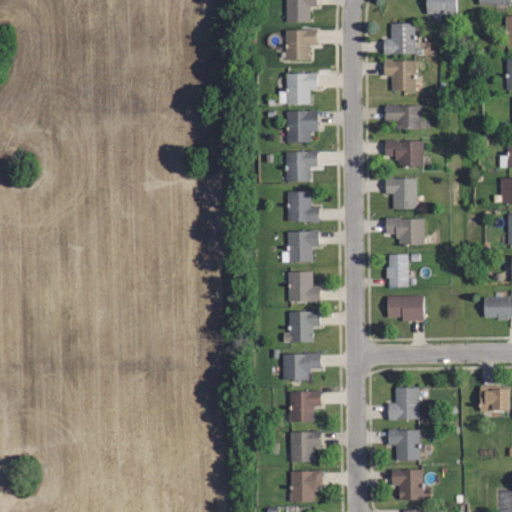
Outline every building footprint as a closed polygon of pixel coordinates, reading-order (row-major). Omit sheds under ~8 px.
[(287,20),(287,0),(316,0),(316,5),(309,5),(309,19),(287,20)] [(427,14),(426,0),(455,0),(456,13),(427,14)] [(511,17),(503,18),(504,48),(511,47),(511,17)] [(413,48),(413,54),(382,54),(382,39),(390,39),(390,24),(413,24),(413,48)] [(286,57),(285,31),(307,29),(307,28),(316,28),(317,44),(309,44),(309,56),(286,57)] [(413,89),(391,89),(391,74),(384,74),(384,61),(413,61),(413,89)] [(286,102),(279,101),(280,90),(286,90),(287,74),(317,75),(317,87),(309,87),(309,102),(286,102)] [(419,133),(398,133),(398,123),(384,123),(384,107),(419,107),(419,133)] [(309,140),(286,139),(287,111),(318,112),(317,130),(309,129),(309,140)] [(511,166),(499,166),(499,153),(506,153),(506,137),(511,136),(511,166)] [(399,165),(399,158),(395,158),(395,153),(385,154),(384,139),(397,139),(397,142),(422,141),(422,164),(399,165)] [(310,180),(287,180),(287,152),(308,152),(308,150),(316,150),(316,165),(310,165),(310,180)] [(511,202),(501,203),(500,178),(511,177),(511,202)] [(415,207),(392,207),(392,194),(386,194),(386,178),(415,178),(415,207)] [(288,220),(287,192),(309,191),(309,207),(317,206),(317,219),(288,220)] [(422,243),(399,242),(399,236),(395,236),(395,233),(385,233),(385,218),(423,219),(422,243)] [(289,260),(282,260),(282,251),(289,251),(288,231),(310,231),(310,229),(316,229),(316,244),(310,244),(310,259),(289,260)] [(406,278),(406,285),(388,285),(388,276),(385,276),(385,266),(387,266),(387,253),(406,253),(406,278)] [(318,288),(318,300),(289,300),(289,273),(312,273),(312,285),(318,285),(318,288)] [(402,319),(402,316),(388,317),(387,296),(422,295),(423,319),(402,319)] [(496,318),(496,315),(483,315),(483,298),(511,297),(511,315),(505,315),(505,318),(496,318)] [(312,339),(284,339),(284,330),(291,330),(291,312),(312,312),(312,310),(319,310),(319,324),(312,324),(312,339)] [(284,379),(283,354),(319,352),(320,368),(309,369),(309,371),(307,371),(307,378),(284,379)] [(508,389),(509,409),(479,410),(478,386),(508,384),(508,389)] [(418,418),(388,418),(388,402),(393,402),(394,387),(419,387),(418,418)] [(291,419),(290,391),(320,390),(320,403),(312,404),(313,419),(291,419)] [(418,459),(395,458),(395,445),(387,445),(387,429),(418,429),(418,459)] [(291,460),(290,432),(320,430),(320,445),(313,445),(314,458),(291,460)] [(398,499),(398,484),(392,484),(391,470),(421,469),(422,498),(398,499)] [(312,500),(290,499),(290,470),(320,471),(320,485),(314,484),(314,490),(313,490),(312,500)]
